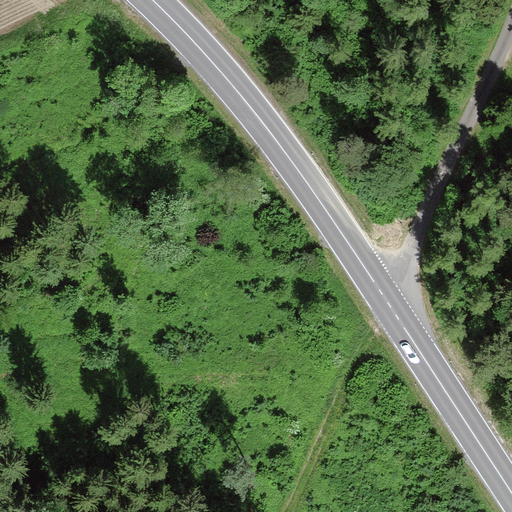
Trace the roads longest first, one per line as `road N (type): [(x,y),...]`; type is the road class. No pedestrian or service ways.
road 1 (secondary): [(382,294),(142,0)]
road 2 (unclassified): [(382,294),(511,20)]
road 3 (track): [(287,511),(382,294)]
road 4 (secondary): [(511,485),(382,294)]
